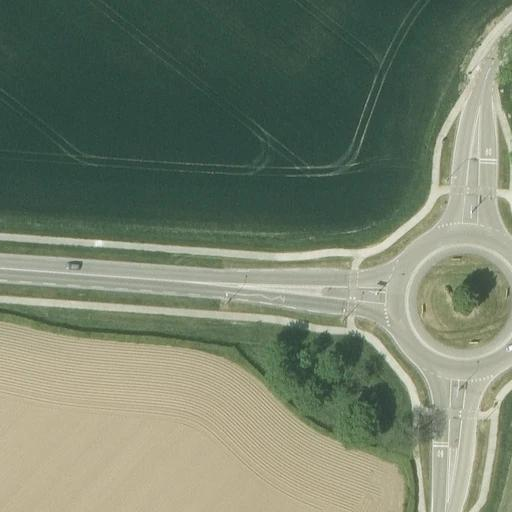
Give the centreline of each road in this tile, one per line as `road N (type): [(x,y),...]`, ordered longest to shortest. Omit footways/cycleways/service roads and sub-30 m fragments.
road 1 (secondary): [(0,269),(273,288)]
road 2 (tertiary): [(438,371),(448,505)]
road 3 (tertiary): [(448,505),(468,445),(473,376)]
road 4 (secondary): [(398,276),(273,288)]
road 5 (secondary): [(273,288),(322,306),(393,312)]
